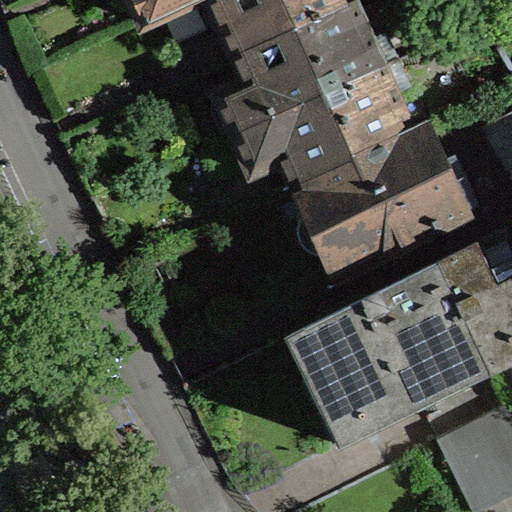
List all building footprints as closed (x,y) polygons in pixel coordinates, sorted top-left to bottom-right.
[(145,21),(190,0),(122,0),(126,3),(137,3),(145,21)] [(221,29),(223,28),(235,56),(356,1),(355,0),(207,0),(206,3),(206,7),(206,12),(208,17),(210,21),(213,24),(217,27),(221,29)] [(229,129),(232,128),(234,132),(380,66),(385,64),(356,1),(235,56),(246,79),(216,93),(219,99),(216,100),(213,108),(222,127),(229,129)] [(292,181),(413,127),(385,64),(380,66),(234,132),(252,171),(282,158),(292,181)] [(511,115),(484,128),(511,176),(511,115)] [(413,127),(292,181),(307,213),(304,214),(301,220),(299,225),(299,232),(301,237),(304,243),(309,247),(314,249),(320,250),(323,249),(336,278),(468,212),(427,120),(413,127)] [(437,261),(489,371),(511,359),(511,229),(510,225),(437,261)] [(437,261),(288,336),(288,338),(289,337),(340,442),(341,442),(418,405),(417,404),(485,371),(485,372),(489,371),(437,261)] [(439,438),(475,511),(477,509),(511,491),(511,418),(505,405),(439,438)]
